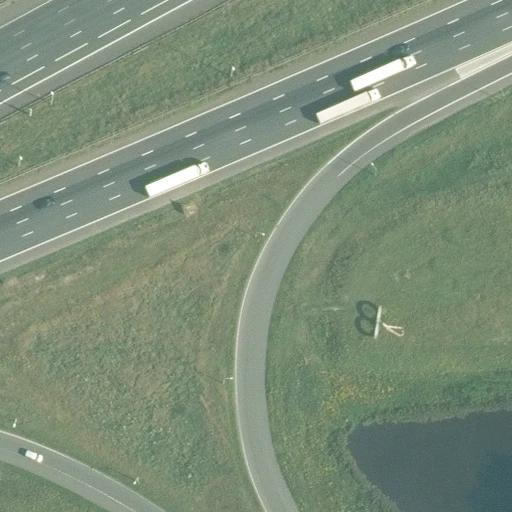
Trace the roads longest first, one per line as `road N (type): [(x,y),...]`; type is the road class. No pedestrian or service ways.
road 1 (motorway): [(274,511),(251,445),(243,384),(251,310),(273,247),(335,167),(511,58)]
road 2 (motorway): [(0,231),(511,11)]
road 3 (motorway): [(0,440),(147,511)]
road 4 (motorway): [(138,0),(0,75)]
